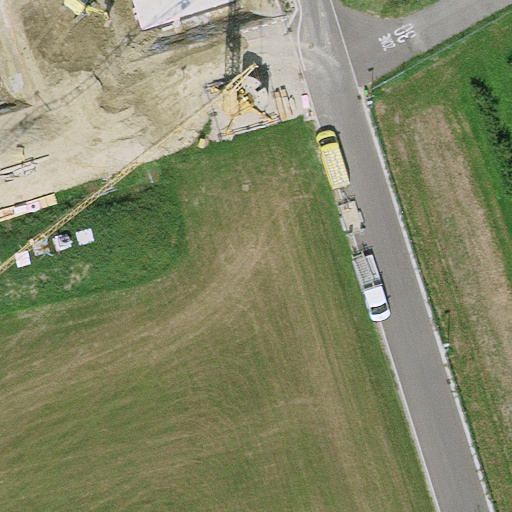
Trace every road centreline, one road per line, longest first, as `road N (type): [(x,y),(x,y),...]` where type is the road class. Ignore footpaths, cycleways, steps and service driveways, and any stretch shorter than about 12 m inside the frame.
road 1 (residential): [(306,0),(464,511)]
road 2 (unknown): [(0,429),(147,277),(288,146),(340,110)]
road 3 (track): [(327,68),(403,42),(480,0)]
